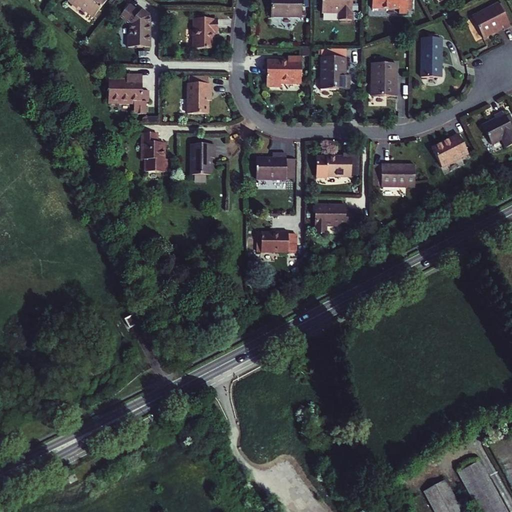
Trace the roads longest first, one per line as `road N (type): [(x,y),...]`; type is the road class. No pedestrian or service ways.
road 1 (residential): [(245,0),(240,85),(251,110),(274,128),(407,129),(475,100),(511,62)]
road 2 (secondary): [(511,212),(188,382)]
road 3 (secondary): [(0,486),(188,382)]
road 4 (secondary): [(188,382),(0,470)]
